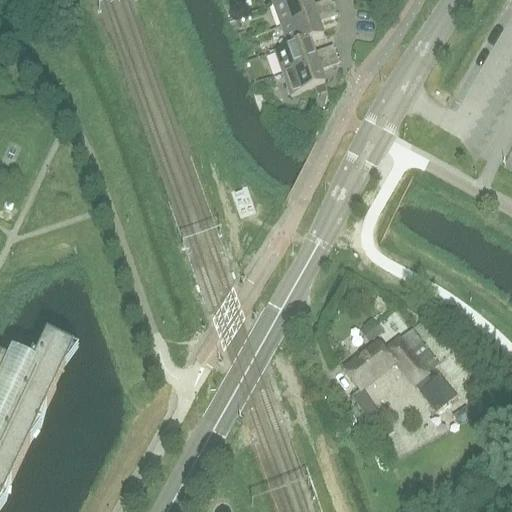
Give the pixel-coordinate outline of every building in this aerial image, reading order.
[(334,9),(331,1),(312,7),(309,0),(292,0),(274,7),(281,28),(334,9)] [(323,39),(319,25),(337,18),(334,9),(281,28),(288,49),(289,50),(310,43),(323,39)] [(336,57),(333,48),(314,55),(310,43),(289,50),(288,49),(275,53),(283,76),(336,57)] [(325,86),(320,73),(339,66),(336,57),(283,76),(291,98),(325,86)] [(374,322),(360,333),(368,344),(383,333),(374,322)] [(412,332),(402,339),(429,373),(433,370),(439,366),(412,332)] [(402,339),(398,342),(383,354),(375,344),(342,370),(361,393),(362,393),(396,366),(415,389),(435,414),(456,399),(433,370),(429,373),(402,339)] [(0,389),(11,367),(0,361),(0,389)] [(46,410),(56,389),(29,375),(18,397),(46,410)] [(382,443),(394,433),(362,393),(361,393),(353,399),(382,443)] [(36,432),(46,410),(18,397),(8,419),(36,432)] [(488,412),(505,440),(511,436),(511,418),(502,403),(488,412)] [(0,440),(26,453),(36,432),(8,419),(0,436),(0,440)] [(0,466),(15,474),(26,453),(0,440),(0,466)] [(0,493),(5,496),(15,474),(0,466),(0,493)]
